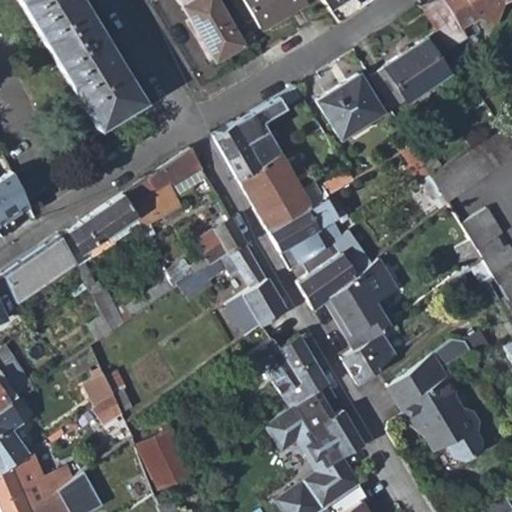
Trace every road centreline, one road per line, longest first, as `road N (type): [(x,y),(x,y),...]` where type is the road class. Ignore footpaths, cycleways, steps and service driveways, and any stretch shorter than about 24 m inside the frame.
road 1 (residential): [(418,511),(191,124)]
road 2 (residential): [(390,0),(191,124)]
road 3 (residential): [(191,124),(0,254)]
road 4 (residential): [(191,124),(118,0)]
